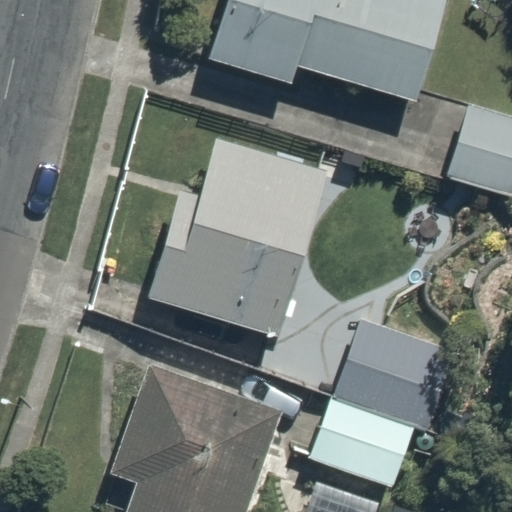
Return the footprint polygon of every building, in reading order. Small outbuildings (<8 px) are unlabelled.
[(451,0),(225,0),(208,65),(297,90),(304,64),(425,97),(451,0)] [(511,111),(462,93),(433,173),(511,201),(511,111)] [(335,166),(205,117),(136,299),(266,348),(335,166)] [(333,384),(420,416),(448,339),(360,308),(333,384)] [(236,511),(276,421),(150,365),(102,476),(130,488),(120,511),(236,511)] [(420,416),(333,384),(309,452),(396,483),(420,416)]
